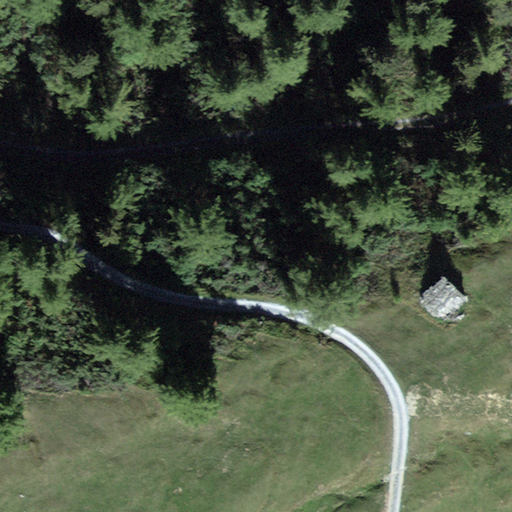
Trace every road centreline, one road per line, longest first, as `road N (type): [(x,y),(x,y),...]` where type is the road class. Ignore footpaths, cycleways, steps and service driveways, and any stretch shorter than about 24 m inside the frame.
road 1 (track): [(0,225),(42,233),(152,292),(297,316),(346,338),(375,363),(399,410),(392,511)]
road 2 (track): [(0,124),(399,121),(511,97)]
